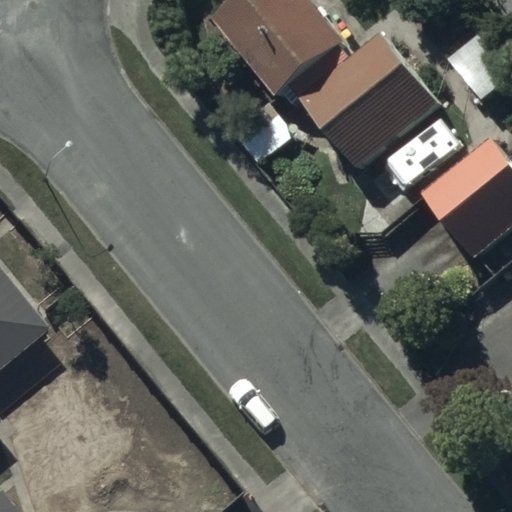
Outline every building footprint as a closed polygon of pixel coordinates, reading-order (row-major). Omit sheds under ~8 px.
[(350,51),(308,0),(249,0),(216,27),(280,105),(288,98),(299,111),(307,105),(364,176),(444,112),(387,41),(355,66),(346,55),(350,51)] [(272,107),(235,135),(260,169),(298,141),(272,107)] [(481,265),(511,238),(511,161),(494,141),(425,201),(481,265)] [(0,396),(28,374),(14,356),(47,329),(0,270),(0,396)] [(15,511),(0,493),(0,511),(15,511)]
